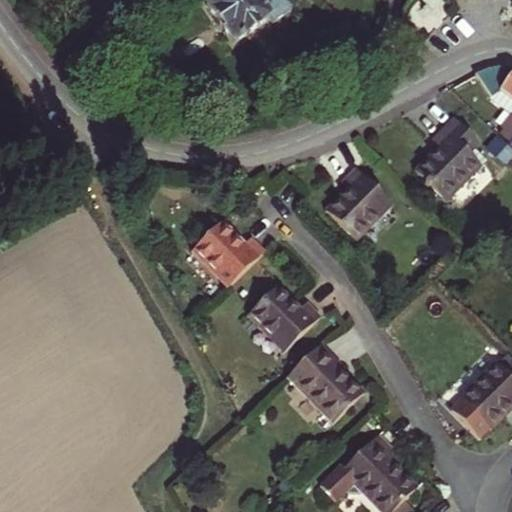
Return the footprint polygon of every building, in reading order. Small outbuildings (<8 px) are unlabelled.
[(270,0),(258,8),(252,0),(200,0),(197,2),(223,43),(254,24),(263,18),(268,26),(286,14),(277,0),(270,0)] [(374,82),(362,54),(345,63),(357,90),(374,82)] [(511,115),(511,120),(509,125),(500,136),(511,146),(511,76),(510,75),(502,71),(496,71),(476,83),(511,115)] [(481,148),(455,122),(432,144),(440,152),(416,176),(448,209),(485,173),(470,159),(481,148)] [(394,214),(357,175),(343,189),(349,195),(327,217),(359,248),(394,214)] [(225,291),(264,257),(250,242),(242,248),(223,226),(191,253),(225,291)] [(300,316),(280,293),(249,320),(283,359),(322,325),(308,309),(300,316)] [(344,368),(323,346),(286,380),(332,429),(363,399),(338,374),(344,368)] [(511,415),(511,373),(502,382),(492,369),(454,400),(480,431),(506,409),(511,416),(511,415)] [(399,466),(378,444),(343,476),(339,472),(319,491),(334,508),(346,498),(362,498),(374,511),(397,511),(416,495),(393,471),(399,466)]
